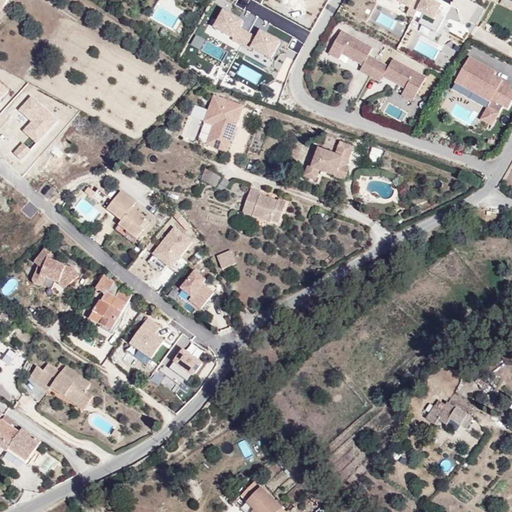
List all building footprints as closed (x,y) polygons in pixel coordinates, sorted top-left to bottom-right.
[(410,12),(414,5),(416,0),(401,0),(406,2),(403,8),(410,12)] [(416,0),(414,5),(420,9),(415,18),(433,27),(441,12),(433,8),(437,0),(416,0)] [(365,50),(370,42),(338,25),(329,42),(338,47),(347,52),(348,50),(351,52),(350,54),(360,59),(357,65),(367,70),(375,55),(365,50)] [(338,47),(329,42),(326,47),(335,53),(338,47)] [(386,61),(375,55),(367,70),(377,76),(380,70),(392,77),(393,75),(396,77),(395,79),(403,83),(414,89),(423,72),(390,53),(386,61)] [(468,58),(454,83),(469,91),(470,90),(480,95),(479,97),(490,103),(495,105),(496,103),(502,107),(507,110),(511,100),(511,91),(508,89),(500,85),(502,81),(493,76),(484,72),(486,68),(468,58)] [(495,73),(486,68),(484,72),(493,76),(495,73)] [(410,95),(414,89),(403,83),(399,89),(410,95)] [(241,101),(212,90),(201,120),(211,123),(204,142),(224,149),(233,122),(231,122),(233,118),(234,119),(241,101)] [(495,105),(490,103),(481,121),(492,127),(502,107),(496,103),(495,105)] [(334,170),(339,157),(346,160),(354,140),(338,134),(333,147),(313,139),(310,150),(314,152),(312,157),(308,155),(302,170),(316,175),(319,164),(334,170)] [(345,174),(349,161),(346,160),(339,157),(334,170),(345,174)] [(214,174),(202,170),(199,180),(210,185),(214,174)] [(222,175),(216,186),(224,190),(229,179),(222,175)] [(77,190),(85,196),(88,191),(80,186),(77,190)] [(279,221),(285,198),(273,196),(273,198),(259,195),(260,191),(246,188),(242,206),(253,209),(251,218),(254,218),(266,221),(271,222),(271,220),(279,221)] [(130,201),(114,189),(100,207),(115,218),(111,224),(129,238),(143,219),(126,206),(130,201)] [(251,218),(253,209),(242,206),(237,208),(251,218)] [(263,233),(266,221),(254,218),(251,230),(263,233)] [(170,230),(150,256),(164,266),(167,269),(173,261),(171,259),(173,256),(176,258),(187,243),(170,230)] [(54,256),(45,249),(36,264),(39,266),(34,278),(44,282),(45,278),(60,283),(64,289),(80,276),(74,269),(51,260),(54,256)] [(232,261),(227,251),(213,257),(218,268),(232,261)] [(164,266),(150,256),(144,263),(158,274),(164,266)] [(201,281),(190,273),(177,290),(188,298),(186,301),(198,310),(210,294),(198,285),(201,281)] [(108,329),(129,295),(101,274),(93,288),(99,291),(89,309),(100,316),(97,323),(108,329)] [(100,316),(90,310),(87,317),(97,323),(100,316)] [(129,342),(150,358),(163,340),(154,334),(159,326),(147,317),(129,342)] [(200,363),(181,349),(167,368),(187,382),(200,363)] [(84,392),(89,385),(65,368),(60,375),(47,366),(43,372),(35,382),(48,391),(51,388),(54,384),(58,387),(55,391),(74,405),(79,399),(87,405),(92,398),(84,392)] [(29,378),(35,382),(43,372),(37,367),(29,378)] [(82,411),(87,405),(79,399),(74,405),(82,411)] [(462,426),(468,416),(443,400),(441,403),(437,401),(433,406),(430,404),(422,417),(430,422),(433,418),(441,423),(445,417),(455,424),(456,422),(462,426)] [(24,456),(37,437),(17,425),(16,427),(0,417),(0,446),(3,448),(6,444),(24,456)] [(22,460),(24,456),(6,444),(3,448),(22,460)] [(45,473),(52,461),(43,455),(35,467),(45,473)] [(274,511),(278,507),(257,488),(243,504),(250,511),(249,511),(274,511)]
